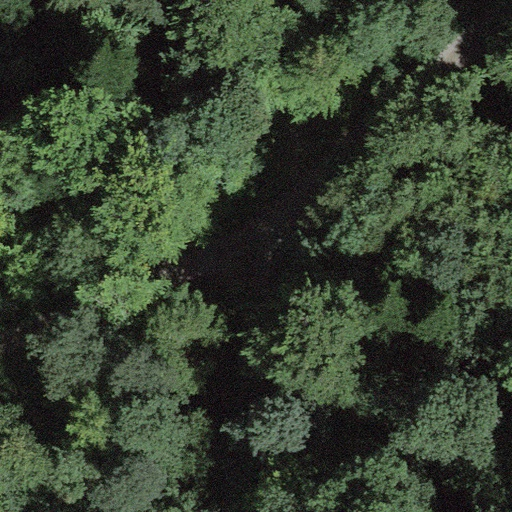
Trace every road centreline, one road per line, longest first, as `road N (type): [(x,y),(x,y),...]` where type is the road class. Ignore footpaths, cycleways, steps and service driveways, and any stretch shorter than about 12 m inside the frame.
road 1 (track): [(277,245),(329,169),(511,5)]
road 2 (track): [(0,351),(197,254),(277,245)]
road 3 (track): [(240,511),(255,356),(277,245)]
